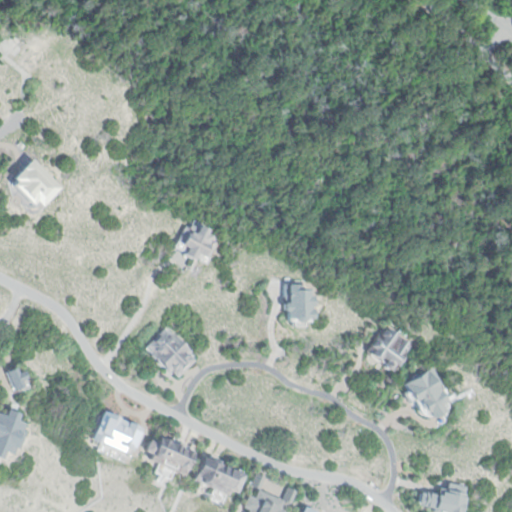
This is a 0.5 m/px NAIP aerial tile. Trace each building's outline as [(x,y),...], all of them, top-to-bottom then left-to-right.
[(5,52),(26,71),(56,39),(43,27),(25,46),(17,39),(5,52)] [(183,219),(169,248),(201,263),(215,234),(183,219)] [(281,283),(310,282),(310,318),(281,319),(281,283)] [(166,326),(196,358),(174,379),(144,346),(166,326)] [(383,326),(391,332),(394,327),(405,334),(401,340),(408,345),(390,370),(365,352),(383,326)] [(3,372),(14,367),(17,375),(21,373),(24,380),(20,381),(22,385),(12,390),(3,372)] [(400,384),(429,368),(445,397),(436,401),(440,409),(426,417),(417,415),(400,384)] [(0,410),(12,414),(10,419),(22,425),(11,454),(0,450),(0,410)] [(100,411),(138,429),(126,455),(87,437),(100,411)] [(154,436),(191,452),(182,474),(146,459),(149,453),(141,450),(145,439),(151,442),(154,436)] [(199,454),(242,473),(233,493),(227,490),(223,497),(187,482),(199,454)] [(254,473),(263,477),(257,491),(280,501),(287,486),(296,490),(288,510),(280,506),(278,510),(282,511),(243,511),(245,509),(239,506),(244,495),(249,497),(252,490),(248,488),(254,473)] [(443,481),(463,486),(459,511),(438,511),(415,506),(418,491),(438,495),(443,481)]
